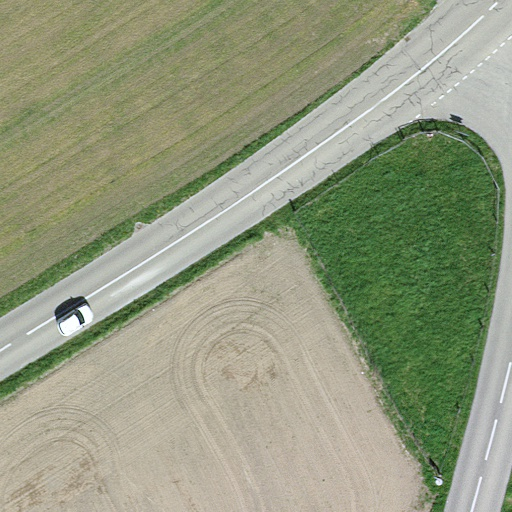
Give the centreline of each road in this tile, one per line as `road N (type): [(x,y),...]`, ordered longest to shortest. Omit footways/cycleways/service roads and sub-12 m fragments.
road 1 (tertiary): [(0,348),(199,225),(406,81),(497,0)]
road 2 (tertiary): [(469,511),(511,353)]
